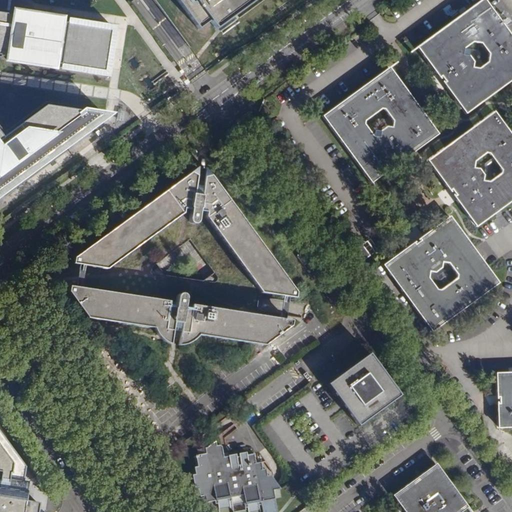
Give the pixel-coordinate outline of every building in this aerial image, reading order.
[(177,0),(199,29),(210,21),(217,30),(257,0),(177,0)] [(511,78),(511,39),(482,0),(480,0),(416,48),(435,73),(438,71),(444,79),(447,84),(444,86),(464,113),(511,78)] [(0,193),(77,137),(106,115),(39,104),(0,130),(0,65),(102,80),(110,26),(2,9),(1,15),(0,15),(0,193)] [(436,133),(388,67),(322,116),(371,182),(397,163),(395,160),(408,150),(410,153),(436,133)] [(444,79),(438,71),(435,73),(440,81),(444,86),(447,84),(444,79)] [(511,198),(511,136),(493,112),(428,160),(447,186),(450,184),(459,196),(456,198),(476,226),(501,207),(511,198)] [(410,153),(408,150),(395,160),(397,163),(410,153)] [(195,179),(197,166),(183,177),(195,179)] [(215,182),(205,168),(203,180),(215,182)] [(195,179),(183,177),(79,254),(79,256),(78,256),(75,257),(74,258),(74,260),(75,262),(77,263),(77,264),(79,264),(85,265),(108,269),(183,213),(183,209),(190,210),(188,218),(188,220),(190,222),(193,224),(195,224),(196,222),(198,220),(199,211),(206,212),(205,216),(261,292),(283,295),(289,295),(292,296),(294,295),(295,294),(295,293),(293,289),(293,287),(215,182),(203,180),(195,179)] [(459,196),(450,184),(447,186),(452,193),(456,198),(459,196)] [(479,257),(448,216),(423,235),(425,237),(413,247),(411,244),(384,264),(432,329),(497,281),(479,257)] [(418,239),(411,244),(413,247),(425,237),(423,235),(418,239)] [(378,249),(370,238),(367,240),(375,251),(378,249)] [(370,255),(362,244),(355,250),(362,260),(370,255)] [(76,286),(74,286),(73,287),(71,288),(70,289),(69,289),(70,292),(72,293),(72,296),(88,318),(154,328),(157,334),(172,336),(180,337),(194,340),(199,335),(265,345),(287,328),(287,326),(289,326),(290,325),(290,322),(290,320),(288,318),(285,318),(280,317),(192,304),(192,307),(185,307),(186,299),(185,297),(183,294),(181,294),(180,294),(177,297),(175,305),(169,304),(170,301),(81,287),(76,286)] [(172,336),(157,334),(158,335),(161,338),(165,341),(171,344),(172,336)] [(379,364),(370,351),(328,382),(337,395),(341,397),(343,399),(344,398),(349,404),(347,405),(349,408),(350,413),(359,425),(401,393),(393,382),(389,380),(386,377),(384,378),(380,372),(382,371),(380,367),(379,364)] [(501,404),(498,405),(498,425),(511,424),(511,372),(496,373),(497,394),(500,394),(501,404)] [(0,511),(35,511),(36,503),(23,500),(23,499),(22,499),(23,494),(25,493),(26,492),(25,489),(23,488),(24,483),(25,483),(25,481),(21,480),(23,466),(0,434),(0,511)] [(216,444),(216,440),(207,446),(205,446),(206,452),(195,454),(197,465),(194,466),(195,473),(192,474),(194,489),(198,488),(199,495),(203,495),(204,502),(214,500),(217,499),(218,503),(218,508),(230,506),(229,500),(232,500),(231,497),(243,495),(245,506),(246,507),(247,506),(248,511),(252,511),(260,511),(259,504),(258,501),(261,500),(275,498),(273,489),(280,488),(270,474),(267,475),(266,468),(262,469),(261,461),(255,462),(254,452),(247,454),(247,451),(239,452),(240,455),(236,456),(236,453),(229,454),(229,456),(229,458),(224,459),(224,456),(222,446),(219,444),(216,444)] [(459,511),(466,507),(463,503),(464,502),(462,499),(461,500),(451,487),(452,486),(450,484),(449,484),(440,471),(438,468),(438,469),(434,465),(423,473),(422,473),(419,475),(420,475),(407,485),(406,484),(404,487),(392,496),(395,500),(395,501),(396,503),(397,503),(403,511),(459,511)] [(245,506),(243,495),(231,497),(232,500),(234,511),(246,509),(246,507),(245,506)]
